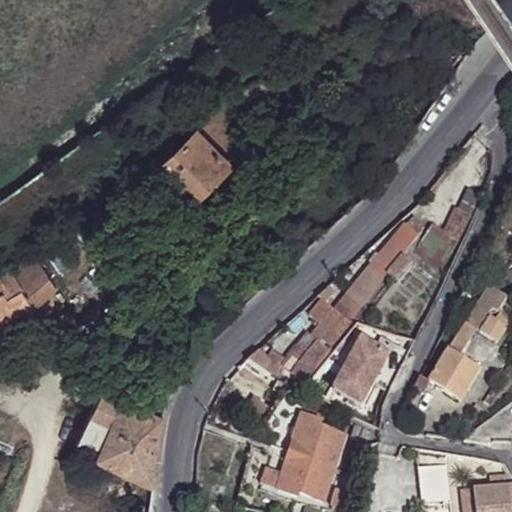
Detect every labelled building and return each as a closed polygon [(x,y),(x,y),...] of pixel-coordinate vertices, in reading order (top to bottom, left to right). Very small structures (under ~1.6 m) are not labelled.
[(476,10),(489,29),(492,28),(479,8),(476,10)] [(254,106),(272,96),(285,89),(275,71),(228,98),(238,115),(254,106)] [(277,103),(272,96),(254,106),(260,117),(266,126),(283,116),(277,103)] [(219,102),(191,117),(187,120),(225,161),(241,146),(224,129),(234,119),(219,102)] [(225,161),(187,120),(153,153),(145,160),(159,175),(186,203),(227,163),(225,161)] [(159,175),(145,160),(139,165),(153,181),(159,175)] [(139,165),(90,212),(102,226),(153,181),(139,165)] [(480,210),(486,196),(467,190),(454,215),(473,225),(480,210)] [(463,246),(473,225),(454,215),(452,214),(441,235),(463,246)] [(413,218),(405,229),(418,240),(426,229),(413,218)] [(403,227),(388,244),(403,256),(418,240),(405,229),(403,227)] [(338,306),(332,313),(349,324),(387,278),(403,258),(403,256),(388,244),(338,306)] [(0,274),(0,295),(2,294),(14,313),(17,318),(33,307),(56,286),(30,258),(0,274)] [(403,258),(387,278),(394,284),(411,265),(403,258)] [(446,351),(427,383),(429,385),(459,403),(479,370),(460,359),(490,308),(495,311),(504,296),(485,285),(446,351)] [(324,291),(315,298),(321,302),(332,313),(338,306),(324,291)] [(0,315),(3,320),(14,313),(2,294),(0,295),(0,315)] [(332,313),(321,302),(310,317),(322,327),(332,313)] [(488,317),(479,333),(494,343),(508,318),(497,312),(493,319),(488,317)] [(332,313),(322,327),(311,340),(325,353),(349,324),(332,313)] [(323,356),(296,389),(302,392),(357,326),(349,324),(325,353),(323,356)] [(391,343),(357,329),(330,393),(364,407),(391,343)] [(325,353),(311,340),(308,343),(323,356),(325,353)] [(308,343),(279,379),(288,384),(296,389),(323,356),(308,343)] [(267,362),(256,352),(247,361),(256,366),(260,369),(267,362)] [(256,366),(247,361),(245,362),(254,371),(256,366)] [(427,383),(419,379),(412,392),(422,397),(429,385),(427,383)] [(157,449),(164,418),(102,387),(75,446),(155,485),(157,449)] [(241,419),(260,429),(271,411),(254,396),(241,419)] [(302,416),(290,455),(335,470),(346,437),(321,427),(322,424),(302,416)] [(335,470),(290,455),(277,492),(297,498),(299,495),(324,503),(335,470)] [(447,466),(418,469),(422,507),(451,504),(447,466)] [(511,480),(509,476),(490,479),(491,490),(511,487),(511,480)] [(204,502),(210,486),(195,483),(194,500),(204,502)] [(226,489),(210,486),(204,502),(223,504),(226,489)] [(511,511),(511,487),(491,490),(473,491),(475,511),(511,511)] [(348,509),(351,491),(336,488),(334,506),(348,509)] [(475,511),(473,491),(462,493),(464,511),(475,511)]
